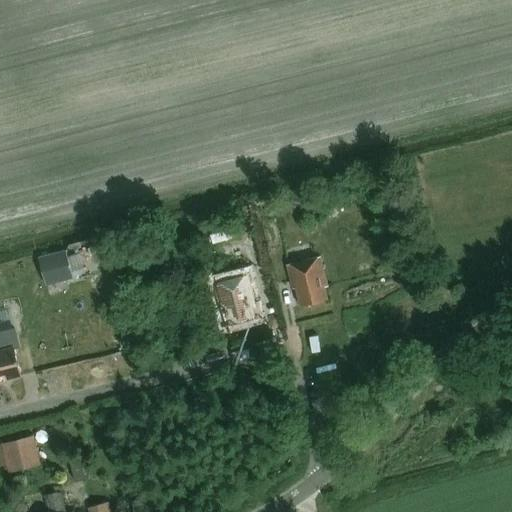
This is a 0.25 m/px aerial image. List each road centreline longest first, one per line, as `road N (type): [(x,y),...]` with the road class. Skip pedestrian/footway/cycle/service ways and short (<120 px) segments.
road 1 (unclassified): [(0,418),(279,352),(290,363),(323,474)]
road 2 (unclassified): [(323,474),(421,380),(511,314)]
